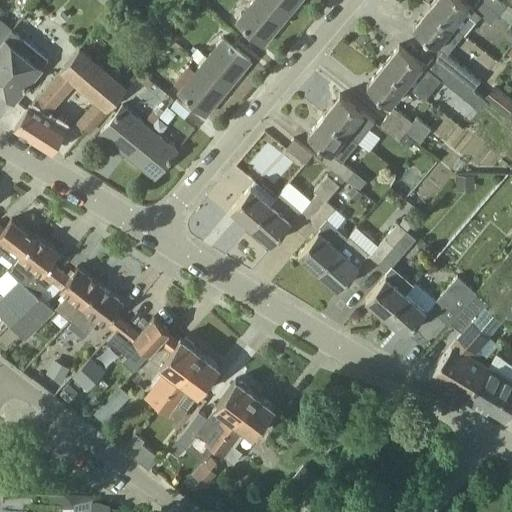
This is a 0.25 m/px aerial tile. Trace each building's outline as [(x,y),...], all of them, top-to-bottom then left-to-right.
[(252,0),(235,21),(263,44),(285,17),(264,0),(252,0)] [(264,0),(285,17),(299,0),(264,0)] [(465,34),(480,15),(491,22),(499,12),(483,0),(476,0),(471,7),(461,0),(433,0),(429,6),(463,32),(465,34)] [(483,0),(499,12),(505,5),(499,0),(483,0)] [(463,32),(429,6),(413,27),(438,46),(432,55),(473,88),(479,80),(447,53),(463,32)] [(0,21),(0,42),(11,29),(0,21)] [(0,89),(13,100),(47,58),(11,29),(0,42),(0,89)] [(222,36),(207,55),(200,63),(229,87),(251,60),(222,36)] [(424,66),(397,45),(382,65),(407,84),(425,98),(440,79),(465,99),(473,88),(432,55),(424,66)] [(94,100),(75,122),(86,132),(106,110),(126,86),(81,46),(60,71),(29,105),(15,128),(50,150),(64,126),(47,116),(75,83),(94,100)] [(191,56),(200,63),(207,55),(197,48),(191,56)] [(205,115),(213,105),(229,87),(200,63),(177,91),(205,115)] [(366,85),(391,104),(407,84),(382,65),(366,85)] [(141,71),(136,77),(148,87),(153,81),(141,71)] [(484,97),(494,105),(506,114),(511,106),(511,99),(494,85),(492,87),(484,97)] [(339,94),(324,114),(348,132),(358,141),(373,121),(339,94)] [(190,111),(183,105),(176,99),(170,107),(184,119),(190,111)] [(150,127),(123,104),(99,132),(127,155),(150,127)] [(415,138),(419,142),(430,126),(417,116),(412,122),(393,107),(386,116),(406,131),(415,138)] [(322,160),(332,168),(345,178),(347,180),(355,171),(332,153),(348,132),(324,114),(307,135),(328,151),(322,160)] [(379,125),(398,141),(406,131),(386,116),(379,125)] [(177,150),(150,127),(127,155),(154,178),(177,150)] [(408,148),(415,138),(406,131),(398,141),(408,148)] [(286,148),(305,162),(312,153),(293,138),(286,148)] [(301,209),(311,218),(326,200),(340,184),(327,173),(313,190),(316,192),(310,199),(301,209)] [(457,175),(457,190),(474,191),(475,175),(457,175)] [(231,208),(250,226),(271,202),(251,185),(231,208)] [(347,193),(357,201),(363,194),(353,186),(347,193)] [(271,243),(289,221),(301,209),(280,191),(271,202),(250,226),(271,243)] [(348,237),(326,218),(335,208),(326,200),(311,218),(321,227),(310,239),(298,253),(319,271),(348,237)] [(399,223),(407,230),(412,223),(405,217),(399,223)] [(2,254),(14,263),(34,236),(12,218),(5,227),(0,223),(0,247),(3,251),(2,254)] [(398,222),(369,256),(378,264),(407,230),(399,223),(398,222)] [(407,230),(378,264),(386,271),(416,237),(407,230)] [(0,299),(0,313),(10,323),(40,294),(53,280),(61,271),(50,263),(59,253),(36,234),(34,236),(14,263),(9,267),(21,279),(0,299)] [(338,288),(367,254),(348,237),(319,271),(338,288)] [(61,271),(53,280),(61,287),(59,289),(65,294),(57,306),(72,318),(85,305),(100,285),(77,266),(69,277),(61,271)] [(386,316),(406,293),(385,275),(365,298),(386,316)] [(430,308),(439,316),(448,324),(475,292),(457,276),(436,300),(430,308)] [(405,333),(426,309),(430,308),(436,300),(415,282),(406,293),(386,316),(405,333)] [(106,323),(115,331),(118,328),(124,320),(114,312),(122,302),(100,285),(85,305),(72,318),(88,331),(98,319),(105,324),(106,323)] [(40,294),(10,323),(26,339),(55,310),(47,302),(40,294)] [(137,342),(148,352),(167,332),(169,330),(153,316),(138,332),(124,320),(118,328),(115,331),(121,336),(114,345),(128,355),(137,342)] [(470,321),(426,374),(463,396),(490,365),(476,356),(480,351),(477,350),(489,336),(470,321)] [(139,392),(159,407),(200,352),(192,345),(193,343),(185,337),(183,339),(180,337),(177,341),(167,332),(148,352),(146,355),(159,365),(165,370),(155,385),(147,380),(139,392)] [(177,421),(186,409),(179,403),(190,389),(197,394),(219,365),(200,352),(159,407),(177,421)] [(88,389),(106,370),(91,356),(73,375),(88,389)] [(63,381),(70,368),(54,358),(46,372),(63,381)] [(503,420),(505,419),(511,409),(511,377),(490,365),(463,396),(503,420)] [(195,434),(214,449),(256,394),(246,386),(245,384),(242,381),(239,381),(236,378),(195,434)] [(59,394),(69,403),(79,393),(69,384),(59,394)] [(266,400),(264,400),(256,394),(214,449),(233,463),(243,449),(235,443),(245,428),(254,435),(274,407),(271,405),(270,403),(266,400)] [(104,422),(119,405),(109,396),(93,413),(104,422)] [(149,468),(152,464),(159,456),(141,443),(144,439),(135,432),(122,447),(149,468)] [(210,468),(216,462),(208,455),(192,473),(206,486),(217,475),(210,468)] [(303,491),(316,476),(304,465),(290,480),(303,491)] [(309,494),(302,502),(313,511),(320,504),(309,494)] [(62,511),(63,502),(61,502),(52,502),(49,502),(48,511),(62,511)]
